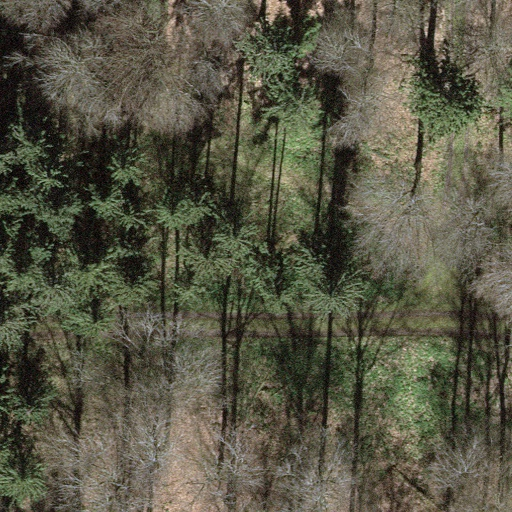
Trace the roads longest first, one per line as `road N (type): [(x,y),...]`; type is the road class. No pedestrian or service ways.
road 1 (track): [(0,27),(223,119),(511,320)]
road 2 (track): [(0,336),(511,322)]
road 3 (track): [(511,309),(464,133),(472,0)]
